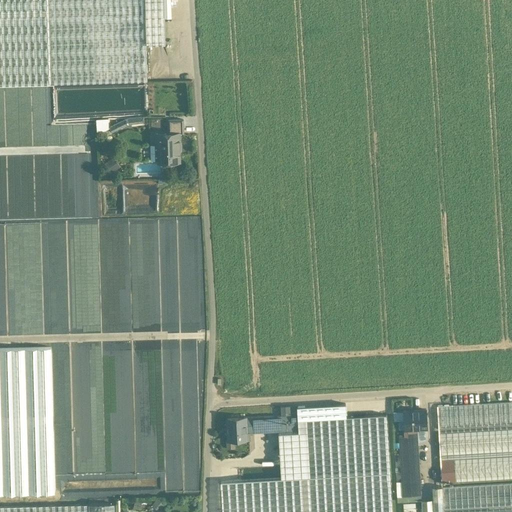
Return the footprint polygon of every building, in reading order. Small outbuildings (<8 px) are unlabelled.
[(48,0),(0,0),(0,85),(51,84),(48,0)] [(48,0),(51,84),(147,81),(146,45),(165,44),(165,17),(171,17),(170,0),(48,0)] [(97,129),(109,129),(109,117),(97,118),(97,129)] [(143,117),(127,119),(110,127),(112,132),(128,124),(131,123),(132,126),(144,124),(143,117)] [(183,119),(169,119),(169,133),(181,133),(183,133),(183,119)] [(169,133),(154,133),(154,144),(150,144),(150,160),(160,160),(160,161),(168,160),(168,162),(179,161),(179,145),(181,144),(181,133),(169,133)] [(114,160),(108,165),(115,172),(121,166),(114,160)] [(0,348),(0,494),(55,493),(51,347),(0,348)] [(511,393),(443,397),(443,403),(511,399),(511,393)] [(385,400),(297,405),(297,414),(298,430),(299,447),(307,447),(308,464),(389,459),(385,400)] [(511,401),(437,406),(439,432),(511,428),(511,401)] [(293,406),(285,406),(285,415),(293,415),(293,406)] [(426,409),(403,411),(404,429),(417,428),(427,428),(426,409)] [(284,430),(298,430),(297,414),(293,415),(285,415),(245,417),(246,433),(284,430)] [(245,417),(227,418),(228,440),(247,439),(246,433),(245,417)] [(511,428),(439,432),(440,456),(511,451),(511,428)] [(298,430),(284,430),(285,448),(299,447),(298,430)] [(405,436),(399,436),(401,469),(419,468),(417,435),(405,436)] [(299,447),(285,448),(286,465),(308,464),(307,447),(299,447)] [(511,455),(454,459),(455,482),(511,478),(511,455)] [(286,465),(220,469),(222,511),(391,511),(389,459),(308,464),(286,465)] [(454,459),(440,460),(442,483),(455,482),(454,459)] [(419,468),(401,469),(402,481),(420,480),(419,468)] [(420,480),(402,481),(403,496),(421,495),(420,480)] [(511,482),(442,487),(443,510),(511,505),(511,482)] [(442,486),(432,487),(433,499),(433,511),(443,511),(443,510),(442,487),(442,486)] [(433,511),(433,499),(421,499),(422,511),(433,511)] [(89,511),(115,511),(115,503),(89,504),(89,511)]
